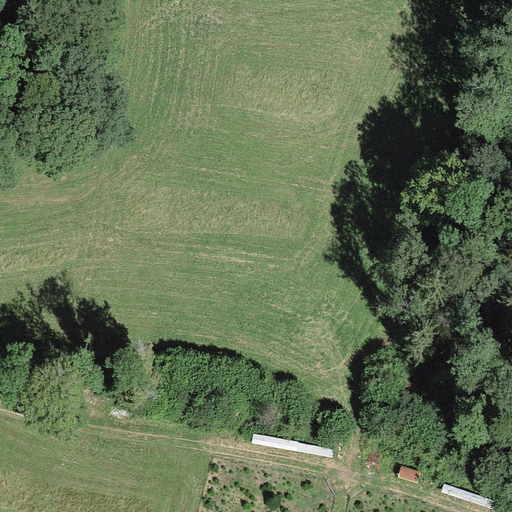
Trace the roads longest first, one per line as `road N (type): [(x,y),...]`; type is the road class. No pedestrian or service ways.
road 1 (track): [(468,511),(345,470),(106,434),(0,407)]
road 2 (track): [(369,378),(511,8)]
road 3 (track): [(369,378),(337,511)]
